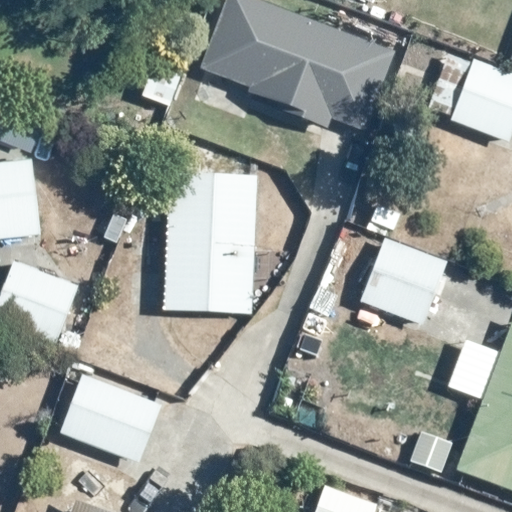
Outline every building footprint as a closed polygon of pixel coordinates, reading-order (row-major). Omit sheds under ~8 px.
[(400,55),(270,0),(222,0),(192,73),(362,145),(400,55)] [(181,66),(145,53),(129,95),(165,109),(181,66)] [(511,76),(472,60),(460,92),(427,79),(415,110),(484,137),(505,146),(511,129),(511,76)] [(0,157),(0,242),(36,238),(28,154),(0,157)] [(254,178),(171,175),(165,313),(248,317),(254,178)] [(444,264),(362,233),(339,296),(420,327),(444,264)] [(75,286),(10,265),(0,294),(0,325),(56,344),(75,286)] [(511,326),(508,325),(454,473),(511,494),(511,326)] [(157,408),(76,379),(56,436),(137,465),(157,408)] [(371,511),(374,503),(318,487),(310,511),(371,511)]
